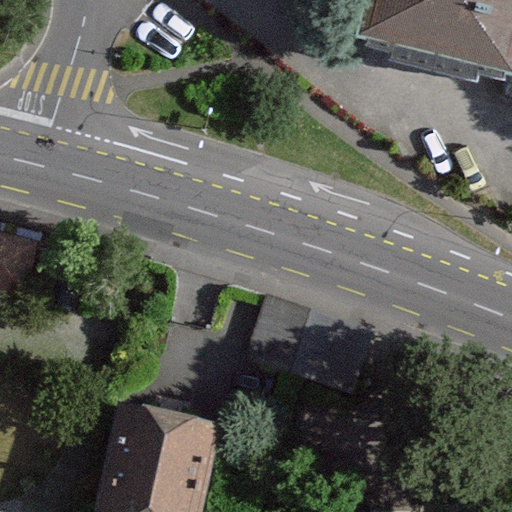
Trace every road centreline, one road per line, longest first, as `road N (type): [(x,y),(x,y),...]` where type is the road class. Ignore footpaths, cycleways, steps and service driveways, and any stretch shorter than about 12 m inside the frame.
road 1 (secondary): [(48,184),(208,224),(511,325)]
road 2 (residential): [(48,184),(95,0)]
